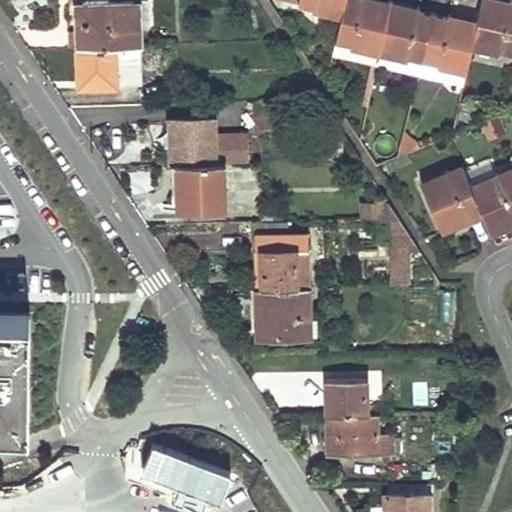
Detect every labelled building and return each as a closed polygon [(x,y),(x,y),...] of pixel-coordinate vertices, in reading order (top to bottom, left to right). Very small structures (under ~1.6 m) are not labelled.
[(77,46),(139,44),(141,44),(139,0),(108,0),(76,1),(77,46)] [(274,0),(312,8),(311,11),(340,18),(344,0),(274,0)] [(350,48),(378,54),(390,1),(390,0),(344,0),(340,18),(335,42),(350,46),(350,48)] [(511,0),(482,0),(477,20),(471,48),(500,54),(501,52),(511,54),(511,0)] [(408,58),(422,61),(433,13),(419,10),(419,7),(390,1),(378,54),(407,61),(408,58)] [(433,13),(422,61),(437,65),(437,67),(466,74),(471,48),(477,20),(449,14),(448,17),(433,13)] [(376,66),(378,54),(350,48),(350,46),(335,42),(332,56),(376,66)] [(140,84),(140,64),(139,44),(77,46),(78,81),(104,80),(104,85),(140,84)] [(375,67),(418,77),(422,61),(408,58),(407,61),(378,54),(376,66),(375,67)] [(503,132),(496,116),(488,119),(495,135),(503,132)] [(170,164),(176,164),(215,162),(215,138),(214,118),(169,119),(170,164)] [(495,135),(488,119),(480,123),(488,139),(495,135)] [(418,142),(413,138),(407,135),(402,153),(418,145),(418,142)] [(227,162),(227,138),(215,138),(215,162),(224,162),(227,162)] [(325,140),(325,149),(325,159),(343,158),(342,140),(325,140)] [(176,164),(177,186),(178,208),(225,207),(224,162),(215,162),(176,164)] [(467,218),(481,213),(468,184),(460,166),(446,172),(445,170),(419,181),(441,233),(455,226),(468,220),(467,218)] [(511,174),(510,169),(498,174),(496,171),(468,184),(481,213),(490,234),(511,224),(511,174)] [(372,218),(372,202),(362,203),(362,219),(372,218)] [(397,217),(387,202),(372,202),(372,218),(390,218),(397,217)] [(390,218),(390,282),(406,282),(406,245),(416,245),(410,237),(397,217),(390,218)] [(260,251),(261,269),(261,286),(309,285),(308,232),(253,233),(254,251),(260,251)] [(309,285),(261,286),(255,286),(256,335),(310,333),(309,285)] [(438,322),(453,322),(453,291),(438,291),(438,322)] [(30,314),(0,313),(0,417),(29,417),(30,314)] [(326,415),(378,413),(393,413),(393,405),(368,405),(368,377),(325,377),(326,415)] [(401,453),(401,444),(401,436),(393,436),(393,432),(378,431),(378,413),(326,415),(327,454),(401,453)] [(429,511),(430,493),(384,493),(384,511),(429,511)]
